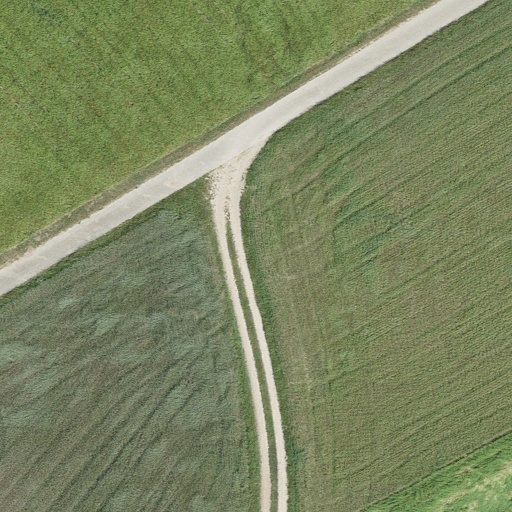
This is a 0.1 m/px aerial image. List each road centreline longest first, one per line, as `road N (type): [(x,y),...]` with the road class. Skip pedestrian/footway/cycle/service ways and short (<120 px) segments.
road 1 (track): [(265,511),(265,449),(220,227),(220,181),(237,140),(468,0)]
road 2 (track): [(0,280),(237,140)]
